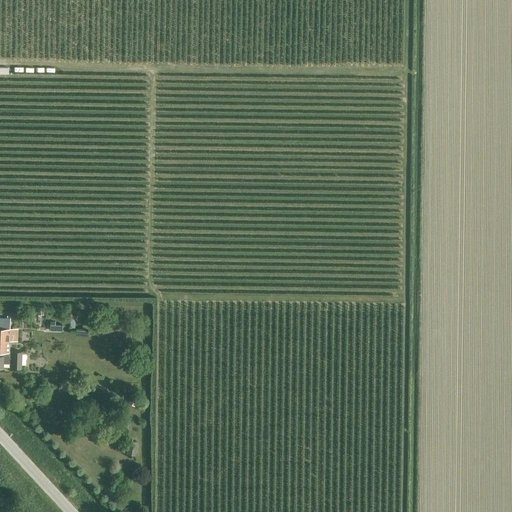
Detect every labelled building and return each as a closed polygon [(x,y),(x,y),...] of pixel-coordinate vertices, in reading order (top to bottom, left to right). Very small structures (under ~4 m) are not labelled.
[(0,352),(9,353),(9,351),(10,318),(0,317),(0,352)] [(55,331),(55,323),(55,322),(50,322),(50,321),(44,321),(44,331),(50,331),(55,331)] [(3,363),(12,363),(12,367),(21,368),(21,351),(12,350),(12,351),(9,351),(9,353),(0,352),(0,367),(3,368),(3,363)] [(132,396),(128,402),(134,405),(137,398),(132,396)] [(136,456),(138,442),(128,441),(126,454),(136,456)]
